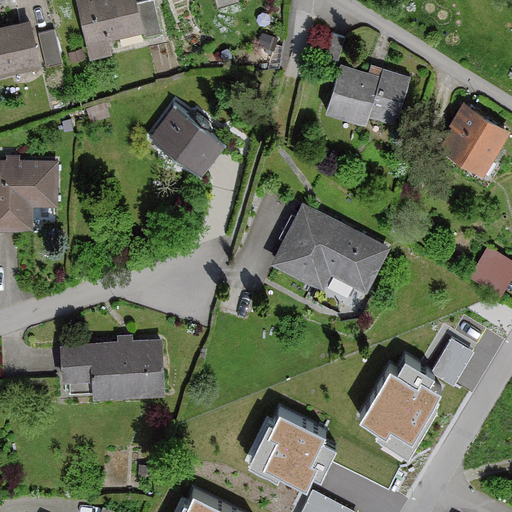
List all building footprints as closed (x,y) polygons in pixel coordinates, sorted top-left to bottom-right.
[(76,0),(93,60),(148,45),(146,38),(165,33),(155,0),(150,0),(139,3),(138,0),(76,0)] [(1,29),(0,23),(0,77),(43,67),(32,22),(1,29)] [(54,31),(38,36),(48,67),(64,63),(54,31)] [(346,35),(332,31),(325,56),(339,60),(346,35)] [(81,51),(68,56),(71,65),(85,60),(81,51)] [(368,74),(341,66),(327,114),(368,125),(371,114),(399,122),(413,77),(371,64),(368,74)] [(443,147),(487,175),(511,135),(511,128),(466,100),(450,125),(455,127),(443,147)] [(154,138),(204,175),(228,142),(178,105),(154,138)] [(56,207),(56,161),(0,161),(0,227),(34,228),(34,207),(56,207)] [(392,249),(305,203),(273,263),(326,291),(332,279),(367,297),(392,249)] [(511,279),(511,262),(488,251),(471,284),(502,299),(511,279)] [(453,332),(433,366),(456,380),(476,346),(453,332)] [(165,340),(64,345),(66,379),(94,378),(95,397),(167,393),(165,340)] [(437,372),(405,353),(398,366),(390,362),(358,417),(410,447),(445,387),(432,380),(437,372)] [(327,429),(279,405),(273,418),(268,416),(245,462),(298,489),(306,474),(318,480),(335,446),(322,440),(327,429)] [(360,511),(362,508),(315,488),(304,511),(360,511)] [(240,511),(197,489),(190,500),(186,497),(177,511),(240,511)]
